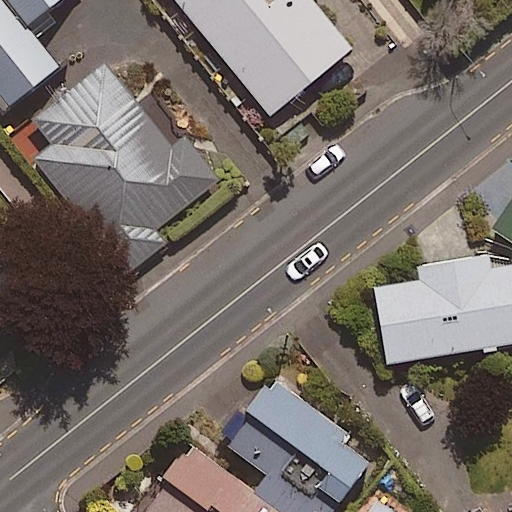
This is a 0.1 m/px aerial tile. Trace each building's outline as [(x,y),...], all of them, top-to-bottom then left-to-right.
[(0,0),(0,2),(27,37),(72,0),(0,0)] [(169,0),(172,4),(162,12),(188,43),(198,35),(271,123),(351,57),(303,0),(287,0),(267,17),(252,0),(169,0)] [(27,37),(0,2),(0,101),(11,115),(59,75),(27,37)] [(125,284),(171,250),(158,233),(218,187),(186,145),(170,157),(105,71),(15,139),(125,284)] [(511,185),(491,217),(511,230),(511,185)] [(511,249),(492,252),(491,241),(419,252),(421,267),(374,275),(386,350),(511,331),(511,249)] [(0,304),(11,296),(0,282),(0,247),(0,304)] [(266,461),(252,480),(296,511),(306,511),(331,478),(339,483),(372,438),(271,365),(223,430),(266,461)] [(296,511),(252,480),(186,432),(138,499),(155,511),(296,511)] [(401,511),(403,510),(372,488),(355,511),(401,511)]
